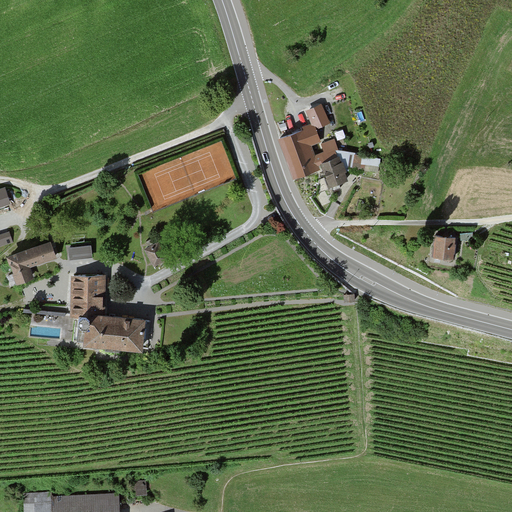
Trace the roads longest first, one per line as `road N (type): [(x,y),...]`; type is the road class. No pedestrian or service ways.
road 1 (track): [(252,100),(51,191),(0,178)]
road 2 (secondary): [(222,0),(280,190),(308,236)]
road 3 (secondary): [(308,236),(400,297),(511,329)]
road 4 (residential): [(471,221),(330,225),(308,236)]
